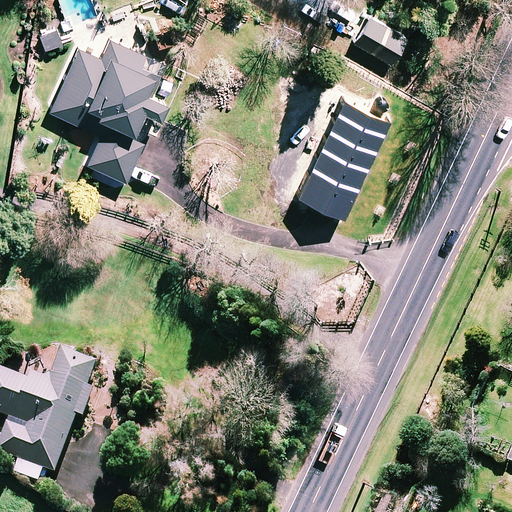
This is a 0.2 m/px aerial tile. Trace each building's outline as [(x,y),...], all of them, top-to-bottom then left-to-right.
[(71,42),(59,9),(35,18),(48,51),(71,42)] [(405,38),(367,16),(351,43),(390,65),(405,38)] [(160,65),(104,39),(96,56),(73,46),(44,110),(95,134),(82,163),(121,181),(138,144),(126,139),(138,112),(153,119),(161,102),(146,95),(160,65)] [(369,182),(326,164),(311,199),(354,217),(369,182)] [(48,372),(44,382),(32,378),(30,384),(0,373),(0,417),(10,421),(0,447),(0,455),(20,463),(16,475),(39,484),(44,472),(56,477),(78,419),(84,421),(94,396),(88,393),(98,366),(64,353),(56,374),(48,372)]
